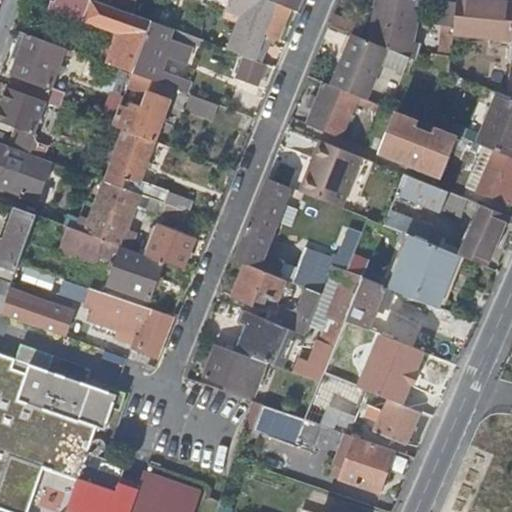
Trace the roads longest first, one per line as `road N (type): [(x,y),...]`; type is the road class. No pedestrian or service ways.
road 1 (residential): [(155,416),(328,0)]
road 2 (residential): [(414,511),(511,291)]
